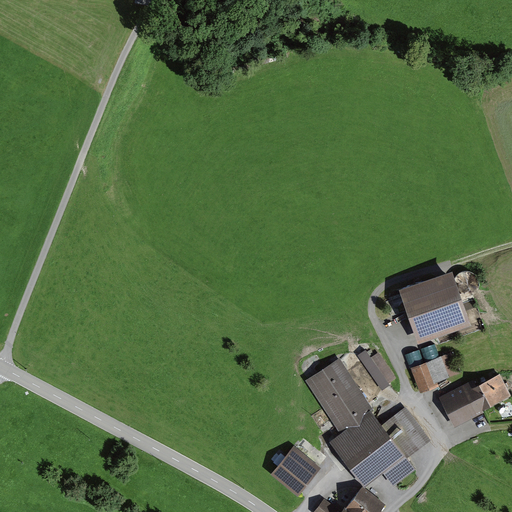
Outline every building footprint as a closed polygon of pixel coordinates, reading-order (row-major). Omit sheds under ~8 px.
[(472,326),(453,272),(400,290),(419,345),(472,326)] [(384,391),(400,380),(380,353),(371,359),(366,352),(360,356),(384,391)] [(414,368),(422,391),(463,376),(455,354),(414,368)] [(394,485),(417,470),(409,459),(437,440),(409,401),(384,418),(342,358),(309,381),(345,434),(334,442),(364,485),(384,471),(394,485)] [(511,400),(511,397),(501,376),(478,387),(475,381),(440,399),(455,429),(511,400)] [(301,495),(322,466),(294,444),(272,473),(301,495)] [(316,511),(378,511),(386,502),(363,485),(345,508),(328,495),(316,511)]
